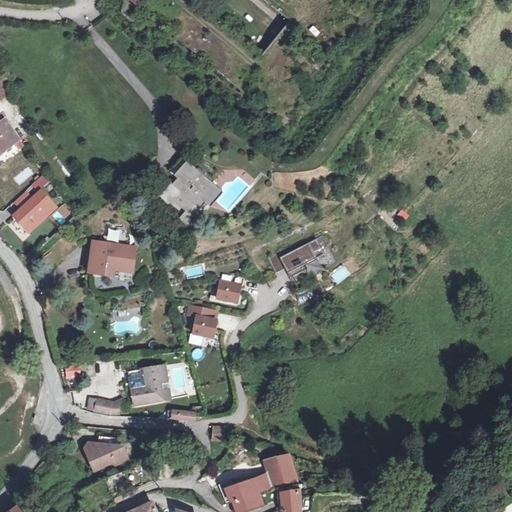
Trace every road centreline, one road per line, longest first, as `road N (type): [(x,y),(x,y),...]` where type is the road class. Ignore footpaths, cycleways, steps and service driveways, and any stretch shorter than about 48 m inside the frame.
road 1 (residential): [(188,480),(205,458),(198,431),(90,419),(56,404)]
road 2 (tertiary): [(0,243),(35,307),(56,404)]
